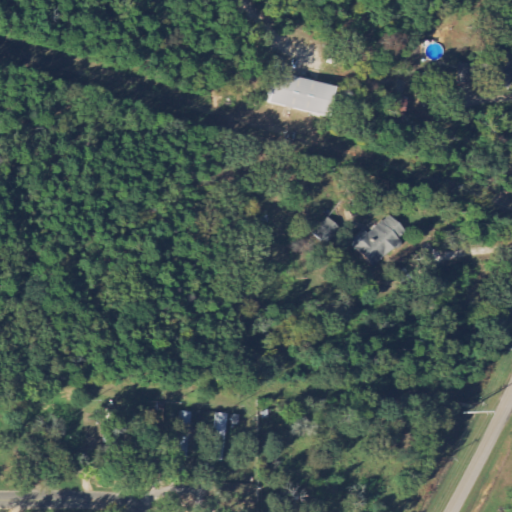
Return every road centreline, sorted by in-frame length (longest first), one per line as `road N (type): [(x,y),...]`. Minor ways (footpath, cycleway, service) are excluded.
road 1 (residential): [(138,511),(116,499),(0,499)]
road 2 (residential): [(451,511),(511,390)]
